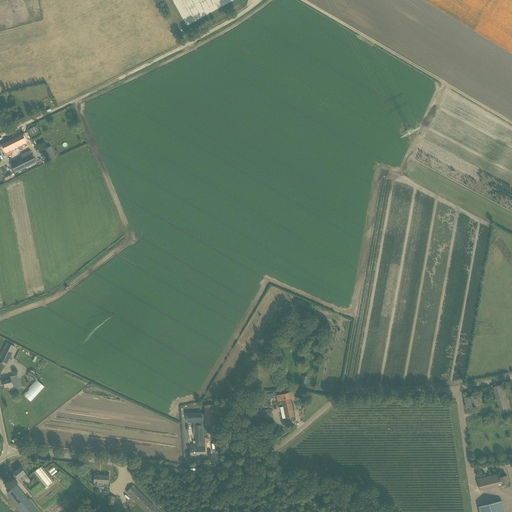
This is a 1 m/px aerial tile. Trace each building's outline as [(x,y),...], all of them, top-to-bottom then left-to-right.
[(27,143),(22,134),(1,144),(5,153),(6,153),(8,157),(12,155),(10,151),(27,143)] [(45,150),(50,161),(57,158),(51,146),(45,150)] [(24,153),(26,157),(11,165),(15,173),(37,163),(30,150),(24,153)] [(0,362),(6,365),(15,347),(7,343),(0,357),(0,362)] [(39,378),(30,371),(28,374),(36,381),(39,378)] [(10,377),(10,379),(3,381),(5,387),(8,387),(9,389),(18,388),(17,383),(19,383),(18,375),(10,377)] [(511,411),(503,384),(492,387),(500,415),(511,411)] [(295,398),(293,391),(276,396),(278,402),(282,401),(286,418),(294,417),(290,399),(295,398)] [(481,406),(479,395),(464,397),(466,409),(481,406)] [(197,443),(205,443),(204,439),(207,438),(207,433),(209,433),(211,431),(211,425),(214,425),(213,406),(205,406),(205,414),(202,415),(202,413),(186,413),(187,423),(193,423),(193,428),(193,434),(195,434),(196,443),(197,443)] [(272,410),(262,410),(262,407),(260,407),(260,408),(259,408),(259,410),(245,410),(245,417),(272,418),(272,410)] [(205,456),(205,443),(197,443),(198,447),(190,448),(191,456),(197,455),(197,456),(205,456)] [(42,466),(32,474),(44,489),(54,481),(42,466)] [(21,483),(27,478),(28,477),(26,474),(20,467),(14,473),(21,483)] [(53,475),(57,471),(53,467),(49,470),(53,475)] [(477,479),(480,491),(501,486),(508,484),(506,476),(499,478),(499,474),(477,479)] [(108,484),(109,476),(94,475),(94,484),(94,487),(108,488),(108,484)] [(38,511),(20,489),(17,485),(7,493),(22,511),(38,511)] [(126,492),(145,511),(159,511),(133,485),(126,492)] [(106,503),(114,505),(116,497),(108,496),(106,503)] [(504,511),(502,501),(478,507),(479,511),(504,511)]
